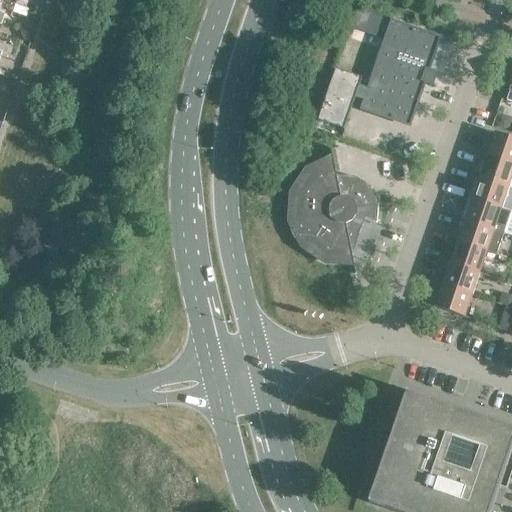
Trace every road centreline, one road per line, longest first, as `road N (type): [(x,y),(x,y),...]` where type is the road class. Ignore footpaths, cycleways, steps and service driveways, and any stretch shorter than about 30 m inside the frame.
road 1 (secondary): [(223,0),(186,133),(182,203),(217,376)]
road 2 (secondary): [(258,367),(226,222),(226,135),(262,0)]
road 3 (unclassified): [(500,0),(385,337)]
road 4 (residential): [(217,376),(149,392),(107,392),(0,359)]
road 5 (secondary): [(302,511),(258,367)]
road 6 (secondary): [(217,376),(252,511)]
road 7 (unclassified): [(511,385),(385,337)]
road 8 (unclassified): [(385,337),(258,367)]
